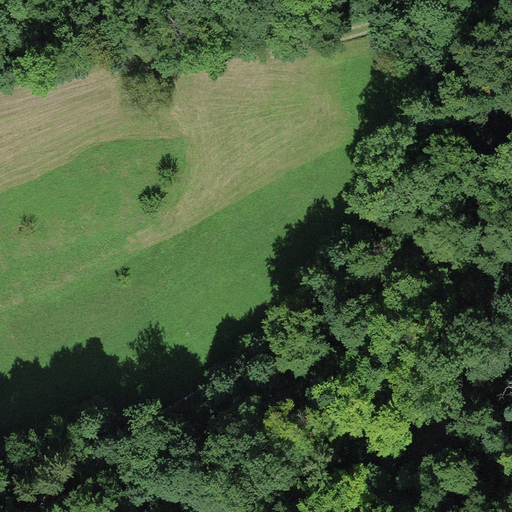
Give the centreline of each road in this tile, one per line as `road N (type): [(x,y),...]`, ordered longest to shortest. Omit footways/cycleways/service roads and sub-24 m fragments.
road 1 (track): [(511,352),(447,404),(343,511)]
road 2 (track): [(252,48),(331,40),(460,0)]
